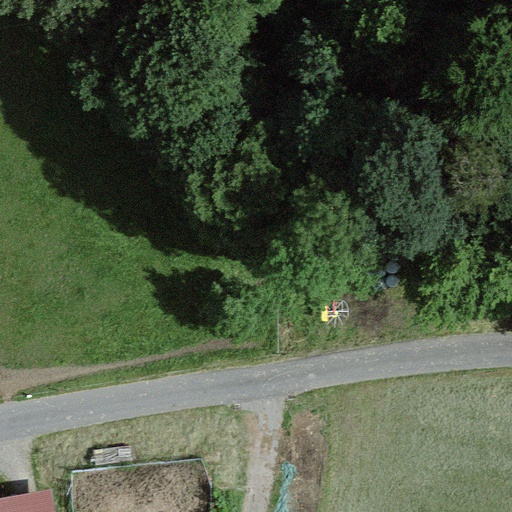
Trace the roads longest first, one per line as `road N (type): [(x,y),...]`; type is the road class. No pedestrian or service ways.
road 1 (unclassified): [(0,421),(511,348)]
road 2 (track): [(253,511),(263,382)]
